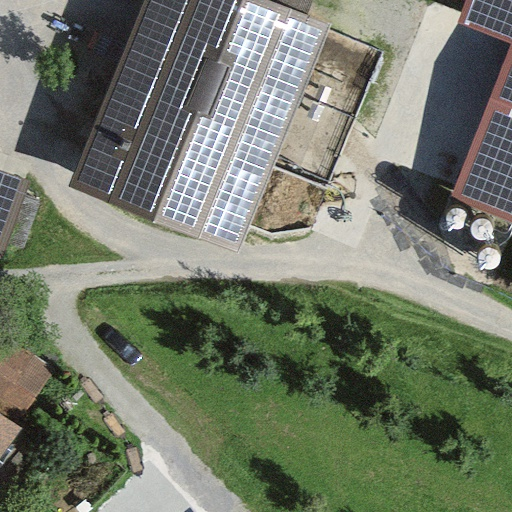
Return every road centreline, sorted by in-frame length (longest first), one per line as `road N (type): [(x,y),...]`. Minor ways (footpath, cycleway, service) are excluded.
road 1 (track): [(384,34),(334,128),(309,250),(265,265),(0,290)]
road 2 (track): [(225,268),(82,215),(38,184),(0,141)]
road 3 (track): [(511,328),(309,250)]
